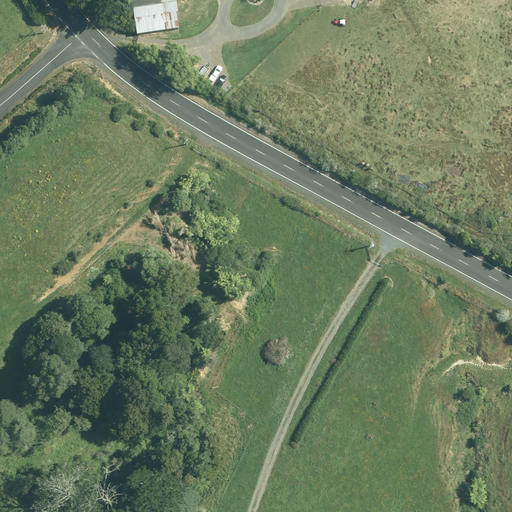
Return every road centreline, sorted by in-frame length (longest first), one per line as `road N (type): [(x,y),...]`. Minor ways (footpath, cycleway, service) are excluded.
road 1 (tertiary): [(84,30),(174,103),(511,288)]
road 2 (unknown): [(225,0),(196,40),(102,49)]
